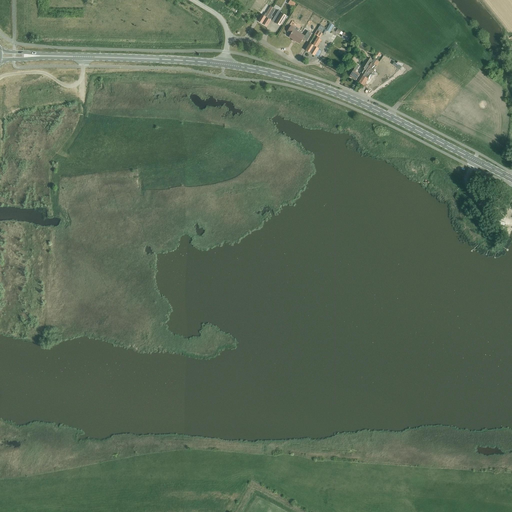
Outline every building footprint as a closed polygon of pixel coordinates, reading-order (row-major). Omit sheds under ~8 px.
[(258,21),(262,23),(272,7),(270,6),(266,13),(264,16),(262,14),(258,21)] [(272,7),(262,23),(267,26),(271,20),(273,17),(271,16),(275,9),(272,7)] [(272,21),(276,23),(280,26),(286,15),(279,10),(272,21)] [(291,26),(288,31),(291,33),(289,37),(300,44),(305,36),(294,29),(295,28),(291,26)] [(310,43),(306,50),(310,53),(315,56),(315,55),(317,57),(318,56),(319,56),(321,52),(321,51),(321,50),(319,49),(316,48),(321,40),(319,39),(323,33),(317,30),(314,34),(318,36),(313,45),(310,43)] [(363,67),(361,72),(364,74),(367,69),(368,68),(371,63),(373,60),(368,57),(363,64),(361,66),(363,67)] [(377,66),(371,63),(368,68),(373,71),(377,66)] [(349,77),(356,81),(360,74),(356,71),(359,66),(357,64),(349,77)] [(368,79),(367,78),(370,73),(368,72),(369,70),(367,69),(364,74),(359,82),(364,86),(368,79)]
